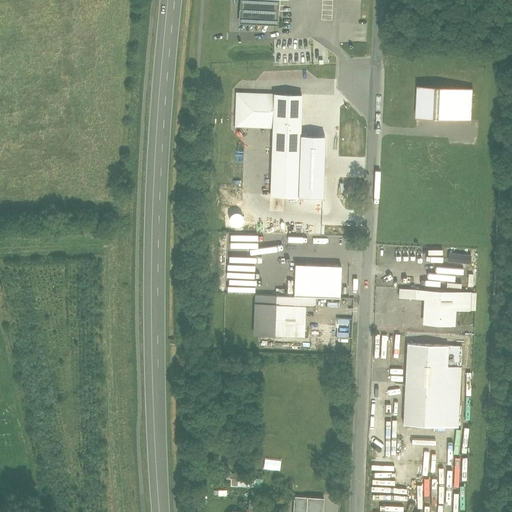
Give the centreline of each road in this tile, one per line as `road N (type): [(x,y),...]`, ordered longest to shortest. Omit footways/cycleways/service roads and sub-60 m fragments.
road 1 (primary): [(170,0),(155,223),(163,511)]
road 2 (unclassified): [(380,0),(355,511)]
